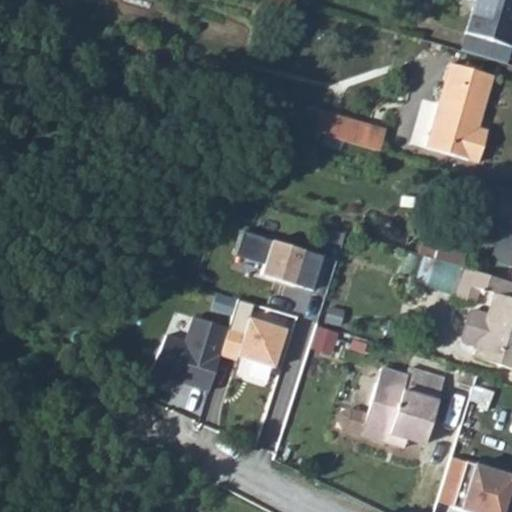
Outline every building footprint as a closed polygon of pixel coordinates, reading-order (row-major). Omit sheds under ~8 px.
[(511,0),(467,0),(459,32),(504,45),(511,19),(511,0)] [(459,32),(453,51),(498,65),(504,45),(459,32)] [(485,143),(473,139),(475,131),(491,80),(448,67),(424,149),(478,165),(479,164),(485,143)] [(322,112),(316,132),(364,146),(369,127),(322,112)] [(369,127),(364,146),(377,150),(383,131),(376,129),(369,127)] [(475,131),(473,139),(485,143),(487,135),(475,131)] [(290,286),(301,250),(238,230),(233,254),(247,258),(256,268),(253,275),(290,286)] [(434,239),(429,256),(455,265),(460,248),(434,239)] [(448,293),(467,299),(472,285),(488,290),(481,311),(466,307),(461,309),(454,332),(456,337),(470,342),(467,353),(511,367),(511,296),(501,293),(504,280),(457,265),(448,293)] [(178,338),(162,333),(147,370),(205,391),(217,353),(225,327),(187,315),(178,338)] [(226,322),(225,327),(217,353),(270,367),(280,329),(242,316),(238,326),(226,322)] [(433,373),(401,362),(394,382),(366,373),(355,406),(348,425),(377,434),(381,424),(412,434),(433,373)] [(355,406),(338,400),(330,402),(326,412),(332,419),(348,425),(355,406)] [(511,476),(462,460),(449,506),(466,511),(508,511),(511,499),(511,476)]
